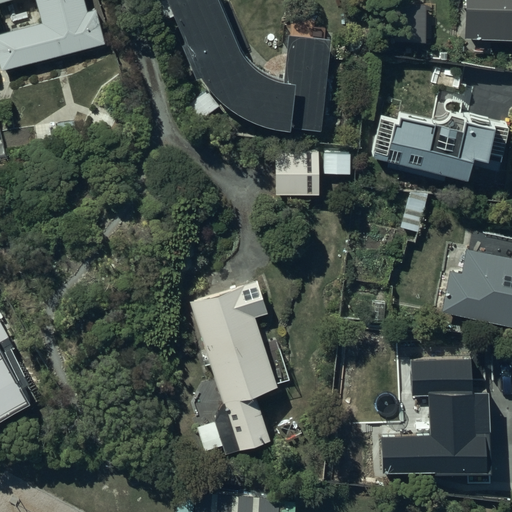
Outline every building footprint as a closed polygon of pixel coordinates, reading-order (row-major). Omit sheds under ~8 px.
[(8,65),(94,43),(82,0),(16,0),(23,25),(1,31),(3,40),(0,40),(0,46),(3,59),(7,58),(8,65)] [(321,128),(327,36),(286,31),(280,74),(266,70),(243,51),(222,0),(168,0),(184,38),(180,40),(196,77),(201,74),(213,93),(242,116),(285,126),(321,128)] [(511,0),(464,0),(464,36),(511,37),(511,0)] [(378,114),(370,154),(466,175),(470,160),(496,166),(506,120),(462,110),(461,114),(449,111),(449,112),(448,113),(448,114),(447,114),(447,115),(446,115),(446,116),(445,116),(445,117),(444,117),(443,117),(443,118),(442,118),(441,118),(440,118),(439,118),(438,118),(437,118),(399,110),(397,118),(378,114)] [(319,192),(318,148),(274,149),(275,193),(319,192)] [(349,150),(322,151),(323,172),(350,171),(349,150)] [(410,193),(398,225),(417,230),(426,197),(410,193)] [(511,325),(511,255),(464,247),(460,271),(448,269),(440,313),(511,325)] [(191,300),(220,400),(213,417),(197,425),(203,450),(222,443),(224,450),(269,439),(255,392),(276,386),(275,382),(289,378),(276,336),(268,339),(265,329),(260,330),(255,315),(266,311),(255,277),(191,300)] [(288,508),(289,507),(290,508),(291,508),(292,508),(293,508),(294,508),(295,507),(297,507),(298,507),(299,506),(300,506),(300,505),(301,504),(302,503),(303,503),(303,502),(304,501),(305,500),(305,499),(305,497),(305,496),(305,495),(305,494),(305,493),(305,492),(305,491),(304,490),(304,489),(303,488),(303,487),(302,486),(301,485),(300,484),(299,484),(298,483),(297,483),(296,482),(295,482),(294,482),(293,482),(292,482),(291,482),(290,482),(289,483),(288,483),(287,484),(286,484),(285,485),(284,486),(283,487),(282,488),(282,489),(281,490),(281,491),(281,492),(280,493),(280,494),(280,495),(280,496),(280,497),(280,498),(281,499),(281,500),(281,501),(282,502),(282,503),(283,504),(284,504),(284,505),(285,506),(286,506),(287,507),(288,508)] [(195,490),(193,511),(275,511),(277,495),(195,490)]
